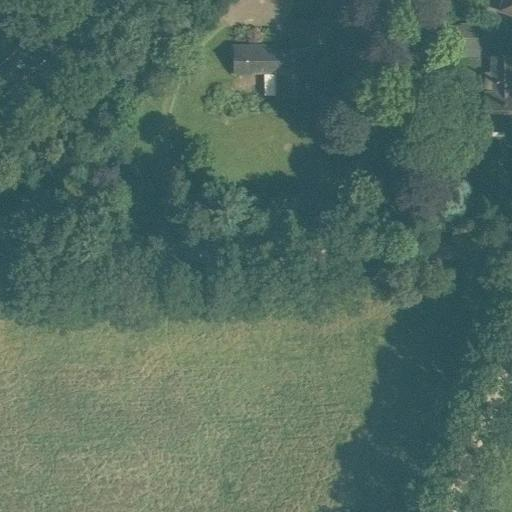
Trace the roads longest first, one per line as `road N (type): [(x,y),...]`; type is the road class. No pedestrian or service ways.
road 1 (track): [(0,257),(511,254)]
road 2 (track): [(511,361),(449,511)]
